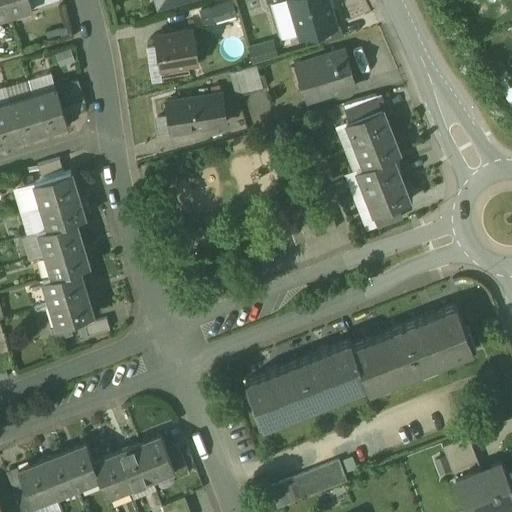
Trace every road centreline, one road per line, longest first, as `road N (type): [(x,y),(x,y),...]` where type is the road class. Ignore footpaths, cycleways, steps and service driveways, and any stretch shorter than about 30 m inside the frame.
road 1 (residential): [(180,366),(476,246)]
road 2 (residential): [(466,222),(168,335)]
road 3 (residential): [(168,335),(121,203),(111,134)]
road 4 (tertiary): [(393,0),(487,179)]
road 5 (residential): [(0,437),(180,366)]
road 6 (residential): [(168,335),(0,398)]
road 7 (residential): [(237,511),(180,366)]
road 8 (residential): [(111,134),(86,0)]
